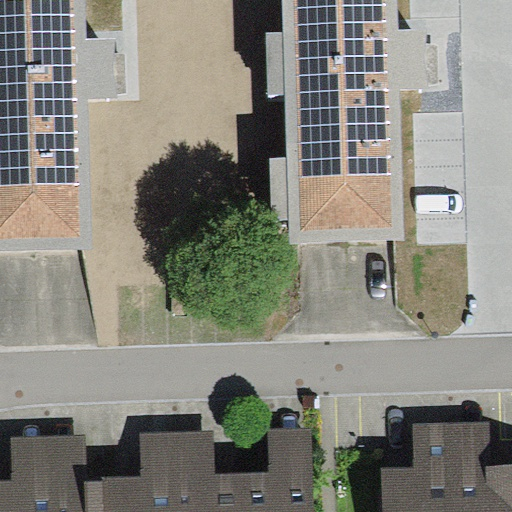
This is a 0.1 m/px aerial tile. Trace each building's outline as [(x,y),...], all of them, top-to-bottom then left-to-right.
[(91,66),(63,66),(61,0),(0,0),(0,271),(68,270),(66,125),(92,125),(91,66)] [(424,46),(396,47),(394,0),(286,0),(291,253),(401,251),(399,106),(425,105),(424,46)] [(451,424),(453,511),(511,511),(511,467),(488,468),(487,423),(451,424)] [(384,471),(385,511),(453,511),(451,424),(412,425),(413,470),(384,471)] [(270,479),(243,480),(243,511),(313,511),(312,431),(269,432),(270,479)] [(215,433),(177,434),(178,511),(243,511),(243,480),(216,481),(215,433)] [(143,479),(112,480),(112,511),(178,511),(177,434),(142,434),(143,479)] [(83,438),(43,439),(44,511),(112,511),(112,480),(84,481),(83,438)] [(12,482),(0,482),(0,511),(44,511),(43,439),(11,440),(12,482)]
